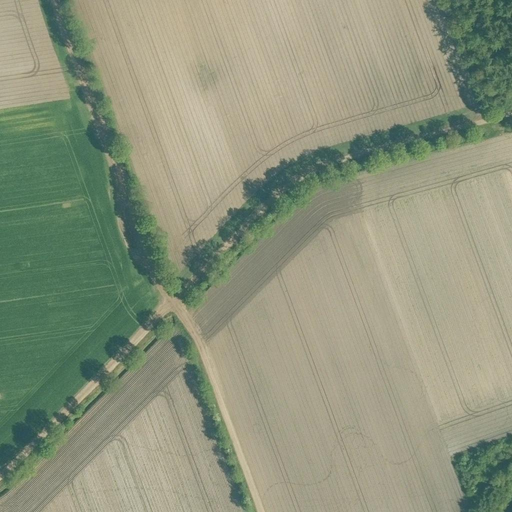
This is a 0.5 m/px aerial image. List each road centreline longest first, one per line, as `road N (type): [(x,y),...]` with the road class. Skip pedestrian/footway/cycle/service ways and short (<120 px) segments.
road 1 (track): [(511,112),(302,176),(174,301)]
road 2 (track): [(174,301),(157,280),(55,0)]
road 3 (track): [(174,301),(0,476)]
road 4 (track): [(260,511),(194,334),(174,301)]
